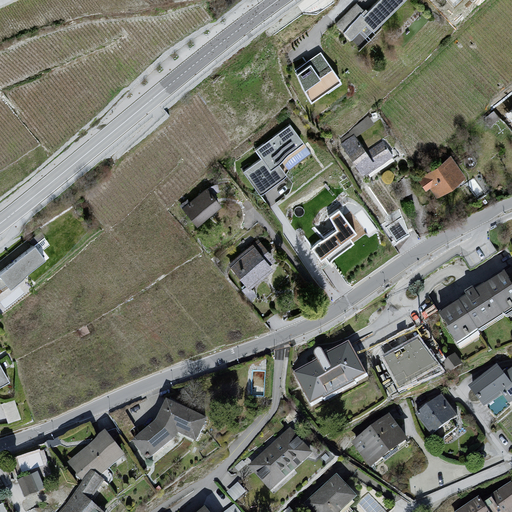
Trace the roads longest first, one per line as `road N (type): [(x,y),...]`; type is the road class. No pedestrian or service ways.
road 1 (tertiary): [(0,223),(277,0)]
road 2 (tertiary): [(0,444),(277,338)]
road 3 (tertiary): [(277,338),(315,323),(427,247),(511,202)]
road 4 (residential): [(155,511),(222,469),(273,411),(277,338)]
